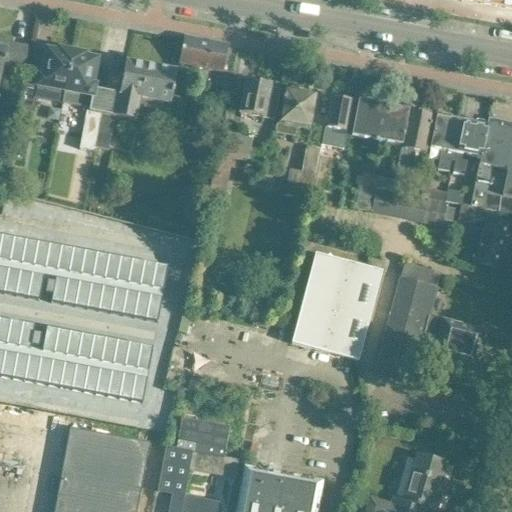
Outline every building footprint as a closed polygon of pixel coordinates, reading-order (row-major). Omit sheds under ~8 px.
[(476,0),(476,3),(500,8),(502,0),(476,0)] [(511,0),(502,0),(500,8),(511,10),(511,0)] [(222,75),(227,51),(227,47),(183,38),(178,66),(222,75)] [(0,83),(3,69),(23,73),(28,49),(0,43),(0,83)] [(63,102),(72,54),(62,52),(59,55),(46,52),(41,78),(39,78),(37,88),(25,86),(21,107),(33,109),(34,100),(42,101),(63,105),(63,102)] [(95,149),(105,95),(94,93),(95,89),(92,88),(97,62),(85,60),(82,56),(72,54),(63,102),(63,105),(88,109),(87,117),(84,116),(78,150),(94,153),(95,149)] [(119,97),(105,95),(95,149),(107,152),(113,123),(114,123),(115,120),(128,122),(136,123),(140,101),(145,102),(144,107),(153,109),(150,125),(180,131),(186,100),(171,97),(175,74),(126,64),(119,97)] [(231,80),(218,77),(212,103),(226,105),(231,80)] [(272,91),(270,90),(270,89),(269,88),(266,85),(261,84),(258,86),(245,84),(238,116),(264,122),(275,123),(281,92),(279,92),(278,90),(273,89),(272,91)] [(278,125),(276,125),(274,134),(293,138),(295,130),(309,132),(316,97),(301,94),(294,91),(288,92),(285,91),(278,125)] [(340,102),(329,100),(323,130),(320,147),(319,150),(321,150),(311,201),(321,203),(329,160),(331,149),(334,132),(346,134),(352,104),(349,104),(349,101),(340,99),(340,102)] [(375,152),(383,111),(369,108),(369,105),(361,104),(360,106),(356,106),(349,138),(361,140),(360,149),(375,152)] [(402,147),(407,115),(404,115),(404,112),(393,110),(392,112),(383,111),(375,152),(388,154),(389,145),(401,147),(402,147)] [(415,117),(407,115),(402,147),(401,147),(395,175),(408,177),(413,153),(424,156),(425,152),(431,120),(428,119),(429,116),(415,113),(415,117)] [(434,121),(429,150),(440,152),(436,171),(448,173),(450,162),(454,163),(455,155),(457,155),(460,141),(456,141),(459,125),(450,123),(448,119),(441,118),(438,121),(434,121)] [(454,163),(451,174),(463,176),(467,158),(479,160),(481,160),(487,130),(485,130),(484,126),(477,125),(474,128),(459,125),(456,141),(460,141),(457,155),(455,155),(454,163)] [(511,134),(488,130),(487,130),(481,160),(479,160),(477,167),(476,167),(472,192),(470,208),(483,211),(511,216),(511,134)] [(220,134),(215,157),(208,193),(224,197),(230,169),(238,171),(240,162),(247,164),(252,141),(220,134)] [(321,150),(319,150),(305,147),(300,172),(287,170),(282,196),(311,201),(321,150)] [(371,214),(375,189),(368,188),(370,176),(361,174),(354,210),(370,213),(370,214),(371,214)] [(13,176),(11,188),(22,190),(23,182),(21,178),(13,176)] [(378,178),(370,176),(368,188),(375,189),(391,193),(393,182),(377,178),(378,178)] [(441,229),(446,205),(375,191),(375,189),(371,214),(370,214),(370,215),(441,229)] [(443,203),(445,194),(421,190),(420,199),(443,203)] [(470,208),(472,192),(462,190),(461,194),(446,190),(445,194),(443,203),(460,207),(461,207),(470,208)] [(461,207),(458,221),(473,224),(474,220),(481,222),(483,211),(470,208),(461,207)] [(511,237),(511,227),(486,221),(474,265),(499,272),(506,248),(509,249),(511,237)] [(0,238),(0,295),(39,303),(40,295),(52,297),(51,305),(157,325),(167,269),(0,238)] [(356,363),(380,273),(314,256),(290,345),(356,363)] [(399,279),(374,377),(411,386),(419,358),(475,373),(485,333),(429,319),(438,284),(444,285),(447,276),(440,274),(403,264),(399,279)] [(0,321),(0,378),(142,405),(152,350),(46,330),(44,338),(32,335),(34,328),(0,321)] [(165,449),(157,494),(170,497),(167,511),(180,511),(183,497),(184,497),(189,468),(205,471),(207,457),(219,459),(217,473),(233,476),(236,461),(223,459),(229,429),(181,420),(176,450),(165,449)] [(136,511),(149,445),(69,431),(54,511),(136,511)] [(423,511),(425,509),(435,511),(436,511),(441,495),(436,494),(439,482),(440,482),(445,465),(416,457),(404,502),(393,499),(391,505),(370,500),(366,511),(423,511)] [(316,511),(322,484),(243,468),(234,511),(316,511)] [(217,511),(220,504),(183,497),(180,511),(217,511)]
